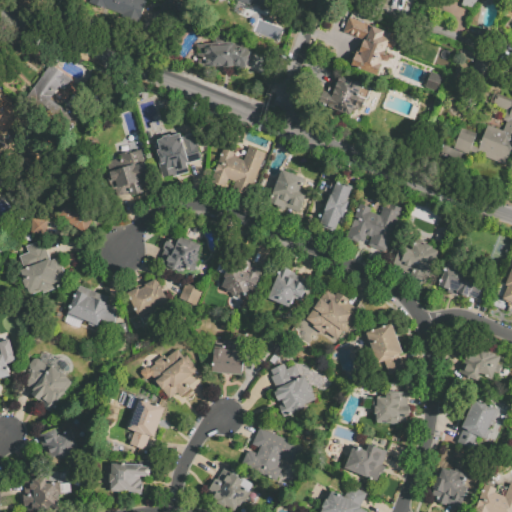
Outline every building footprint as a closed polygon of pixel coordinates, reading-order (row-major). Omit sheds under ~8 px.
[(88,3),(89,0),(145,0),(138,24),(116,16),(117,13),(88,3)] [(214,0),(275,0),(272,10),(250,2),(249,5),(236,0),(224,0),(223,3),(214,0)] [(476,0),(473,9),(460,5),(461,0),(476,0)] [(364,39),(343,32),(348,17),(398,35),(392,50),(387,48),(376,75),(351,66),(356,53),(358,54),(364,39)] [(232,65),(204,67),(203,43),(212,43),(212,37),(224,36),(224,42),(231,41),(252,50),(244,70),(232,65)] [(48,63),(71,79),(63,91),(57,87),(49,98),(74,115),(65,128),(23,100),(48,63)] [(436,91),(440,75),(428,71),(423,87),(436,91)] [(350,115),(318,103),(323,90),(327,92),(329,87),(332,88),(337,74),(362,84),(362,85),(370,88),(366,100),(364,99),(360,110),(353,107),(350,115)] [(472,145),(478,147),(486,125),(502,130),(505,122),(501,120),(505,110),(489,104),(494,93),(511,100),(511,152),(510,152),(505,166),(469,152),(469,154),(452,148),(453,146),(452,146),(455,138),(456,139),(460,127),(476,133),(472,145)] [(0,98),(10,105),(0,119),(0,98)] [(194,135),(202,161),(195,163),(187,166),(190,174),(173,180),(172,177),(164,180),(156,155),(158,155),(157,151),(159,151),(156,142),(162,140),(161,138),(169,136),(170,138),(180,135),(181,139),(194,135)] [(266,155),(250,198),(241,194),(233,192),(236,184),(229,182),(226,190),(211,184),(223,150),(236,155),(234,158),(244,162),(249,148),(266,155)] [(140,152),(152,186),(143,189),(144,194),(132,198),(131,194),(125,196),(115,200),(107,175),(110,174),(107,164),(118,160),(117,156),(127,153),(128,156),(140,152)] [(270,204),(282,172),(304,180),(299,193),(307,195),(300,214),(292,211),(286,209),(285,212),(277,209),(278,207),(270,204)] [(320,225),(335,184),(351,190),(344,207),(347,209),(343,220),(341,219),(336,231),(320,225)] [(60,217),(66,221),(65,222),(85,235),(98,215),(72,198),(65,207),(66,208),(60,217)] [(402,211),(385,254),(377,251),(368,247),(372,239),(367,237),(364,244),(359,242),(358,244),(347,240),(360,206),(372,210),(370,213),(381,217),(385,204),(402,211)] [(32,220),(31,235),(47,237),(48,229),(48,221),(32,220)] [(194,273),(199,260),(197,260),(199,255),(197,254),(201,246),(180,237),(179,239),(172,236),(170,241),(167,240),(163,251),(165,251),(172,254),(170,258),(168,257),(167,259),(166,263),(168,264),(165,269),(179,274),(182,268),(194,273)] [(26,248),(28,254),(19,257),(24,270),(20,272),(24,282),(22,283),(25,291),(26,290),(28,295),(30,294),(31,297),(42,293),(43,295),(66,286),(63,276),(65,275),(59,259),(51,262),(47,253),(46,248),(43,249),(41,243),(26,248)] [(440,254),(432,278),(426,275),(423,283),(410,278),(411,276),(404,273),(398,271),(399,269),(393,267),(400,248),(411,252),(414,244),(423,248),(424,246),(433,249),(432,251),(440,254)] [(263,271),(254,293),(250,292),(247,299),(236,295),(236,297),(227,293),(227,292),(221,289),(226,278),(224,278),(225,274),(219,272),(223,263),(249,274),(252,266),(257,268),(263,271)] [(439,287),(449,291),(448,294),(458,298),(459,296),(467,299),(468,297),(476,300),(483,303),(491,282),(448,265),(439,287)] [(281,269),(268,300),(291,310),(295,301),(301,303),(309,282),(303,280),(295,276),(296,275),(281,269)] [(511,307),(502,303),(508,289),(506,288),(511,271),(511,307)] [(127,295),(139,319),(169,306),(157,280),(147,285),(146,283),(136,288),(137,290),(127,295)] [(187,285),(203,291),(197,307),(181,301),(184,291),(187,285)] [(79,287),(67,317),(83,324),(84,322),(90,324),(89,326),(97,330),(101,321),(114,327),(120,312),(114,310),(105,306),(108,299),(79,287)] [(307,322),(316,327),(314,331),(323,337),(326,333),(338,341),(343,333),(347,336),(357,320),(354,318),(359,311),(353,307),(348,304),(349,301),(338,294),(336,298),(327,292),(307,322)] [(393,326),(402,356),(399,357),(401,363),(404,372),(378,380),(364,336),(393,326)] [(0,378),(5,377),(11,374),(7,363),(15,361),(9,340),(0,342),(0,378)] [(260,342),(272,350),(263,363),(260,360),(251,355),(260,342)] [(243,377),(245,347),(238,346),(238,344),(225,343),(225,345),(215,344),(212,374),(243,377)] [(501,358),(492,380),(484,377),(481,384),(460,375),(463,366),(472,346),(501,358)] [(178,351),(184,360),(187,357),(194,367),(193,368),(197,372),(195,373),(200,380),(195,383),(190,387),(192,389),(181,398),(178,394),(169,400),(152,377),(146,382),(140,375),(142,374),(141,372),(148,367),(150,370),(155,366),(154,364),(164,356),(167,360),(178,351)] [(51,416),(66,396),(64,395),(66,393),(72,385),(65,380),(67,378),(60,373),(59,374),(52,368),(50,370),(38,360),(34,361),(29,366),(30,371),(32,372),(23,384),(28,388),(34,393),(31,397),(39,403),(41,401),(44,403),(41,408),(51,416)] [(284,419),(306,408),(305,407),(316,401),(312,394),(314,393),(311,386),(309,387),(304,378),(302,379),(296,367),(287,371),(284,365),(271,372),(274,377),(271,379),(274,383),(278,392),(273,394),(280,407),(279,408),(284,419)] [(408,394),(408,401),(408,408),(410,408),(409,418),(407,417),(406,424),(399,424),(399,425),(386,425),(386,422),(377,422),(377,415),(374,415),(374,407),(377,407),(377,397),(386,398),(386,393),(408,394)] [(462,429),(475,399),(501,411),(493,428),(491,427),(489,432),(492,433),(487,442),(478,438),(472,451),(457,444),(460,437),(464,430),(462,429)] [(139,400),(165,410),(154,439),(150,437),(147,445),(145,452),(130,446),(135,433),(128,430),(139,400)] [(260,429),(256,437),(253,446),(259,449),(257,454),(250,451),(243,466),(278,482),(283,470),(278,468),(282,459),(298,466),(306,449),(260,429)] [(80,453),(50,466),(46,457),(47,456),(43,445),(39,436),(55,430),(58,437),(71,431),(80,453)] [(369,445),(382,451),(381,453),(387,455),(385,460),(383,466),(378,463),(374,471),(371,470),(368,479),(344,469),(353,446),(366,452),(369,445)] [(111,465),(111,475),(109,475),(109,484),(110,484),(110,493),(128,493),(128,496),(142,496),(142,479),(154,479),(154,473),(154,468),(142,468),(142,465),(111,465)] [(441,468),(449,472),(450,470),(458,473),(458,475),(466,478),(463,487),(468,489),(460,510),(453,507),(447,505),(446,507),(438,503),(439,501),(431,498),(434,490),(433,489),(441,468)] [(230,511),(235,511),(238,507),(240,508),(243,504),(245,505),(252,493),(241,487),(244,481),(225,470),(222,475),(218,482),(215,480),(207,495),(216,500),(215,503),(230,511)] [(24,481),(25,489),(25,495),(23,496),(24,509),(29,508),(29,511),(38,511),(58,510),(57,502),(59,502),(58,492),(56,493),(55,484),(46,484),(46,479),(24,481)] [(485,485),(474,511),(511,511),(511,485),(505,498),(495,494),(497,490),(485,485)] [(351,486),(367,494),(363,502),(360,508),(369,511),(322,511),(323,510),(321,509),(326,500),(327,500),(332,492),(345,498),(351,486)]
